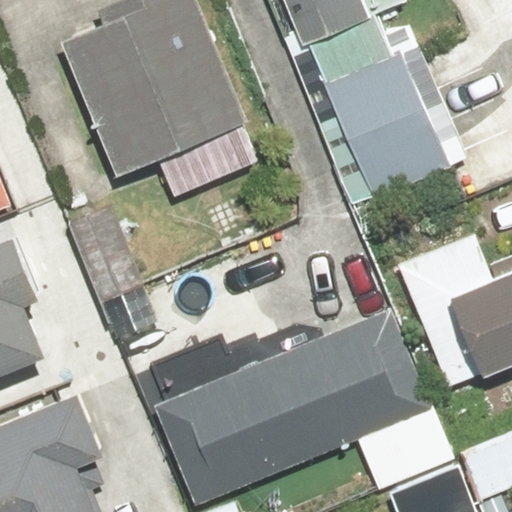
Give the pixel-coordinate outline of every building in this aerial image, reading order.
[(129,15),(54,49),(114,179),(148,164),(166,203),(258,161),(183,0),(125,0),(123,1),(129,15)] [(304,46),(373,17),(404,4),(402,0),(275,0),(296,49),(304,46)] [(373,17),(304,46),(370,201),(446,169),(398,54),(390,57),(373,17)] [(105,206),(64,225),(116,339),(158,320),(105,206)] [(26,303),(1,243),(0,243),(0,375),(33,362),(11,309),(26,303)] [(511,253),(482,265),(488,282),(440,301),(472,381),(511,365),(511,253)] [(154,374),(166,403),(148,410),(188,509),(425,412),(385,313),(227,378),(215,349),(154,374)] [(71,400),(0,430),(0,511),(85,511),(68,472),(97,459),(71,400)] [(436,451),(421,417),(369,440),(384,474),(436,451)] [(511,432),(460,455),(463,461),(419,480),(432,511),(455,511),(511,488),(511,432)]
